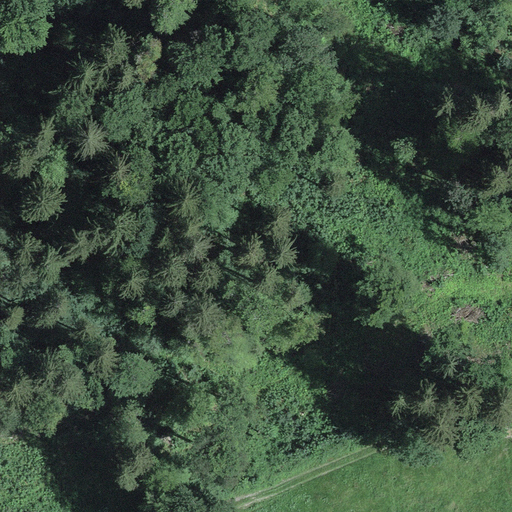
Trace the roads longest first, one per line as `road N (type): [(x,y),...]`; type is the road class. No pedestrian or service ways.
road 1 (track): [(214,0),(234,81),(261,335)]
road 2 (track): [(511,428),(409,433),(190,511)]
